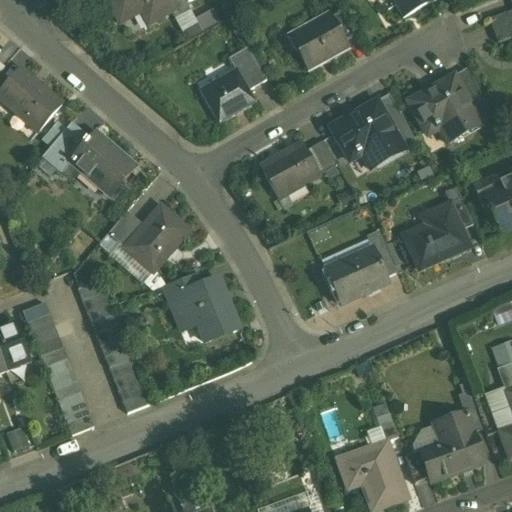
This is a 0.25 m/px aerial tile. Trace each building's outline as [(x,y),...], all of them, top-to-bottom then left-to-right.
[(103,0),(119,27),(148,11),(155,24),(174,14),(175,13),(167,0),(103,0)] [(189,14),(181,0),(167,0),(175,13),(174,14),(177,20),(189,14)] [(433,0),(391,0),(403,20),(434,2),(433,0)] [(198,32),(215,24),(209,12),(192,20),(198,32)] [(355,39),(341,14),(331,19),(345,44),(355,39)] [(511,14),(488,23),(497,46),(511,40),(511,14)] [(329,16),(292,37),(312,72),(349,51),(345,44),(331,19),(329,16)] [(266,84),(247,51),(228,61),(235,74),(247,94),(266,84)] [(61,108),(19,72),(8,84),(0,93),(0,104),(37,136),(61,108)] [(235,74),(200,94),(218,125),(253,105),(247,94),(235,74)] [(493,120),(468,75),(457,82),(482,126),(493,120)] [(0,93),(8,84),(0,76),(0,93)] [(455,78),(406,106),(423,136),(435,129),(445,147),(482,126),(457,82),(455,78)] [(415,146),(390,101),(379,107),(405,152),(415,146)] [(377,104),(329,132),(346,162),(358,155),(368,173),(405,152),(379,107),(377,104)] [(71,126),(41,162),(61,179),(71,168),(69,166),(89,142),(71,126)] [(89,142),(69,166),(71,168),(102,195),(116,179),(122,185),(135,170),(94,136),(89,142)] [(322,144),(310,151),(324,176),(336,169),(322,144)] [(301,147),(260,170),(278,202),(319,179),(301,147)] [(511,170),(495,178),(498,185),(481,193),(495,226),(496,225),(500,236),(511,231),(511,170)] [(472,228),(460,202),(449,207),(461,233),(472,228)] [(435,230),(423,235),(421,231),(403,239),(418,273),(469,250),(461,233),(449,207),(429,216),(435,230)] [(143,230),(123,252),(152,277),(188,235),(160,210),(143,230)] [(126,215),(107,238),(123,252),(143,230),(126,215)] [(388,256),(378,234),(366,239),(371,252),(373,251),(377,260),(388,256)] [(371,252),(329,271),(345,306),(389,286),(377,260),(373,251),(371,252)] [(194,278),(163,290),(167,301),(198,289),(194,278)] [(198,289),(167,301),(176,322),(192,316),(204,346),(238,333),(217,281),(198,289)] [(100,284),(77,293),(82,304),(104,296),(100,284)] [(104,296),(82,304),(86,316),(109,307),(104,296)] [(511,301),(488,308),(493,327),(511,322),(511,301)] [(44,306),(21,315),(26,327),(48,318),(44,306)] [(109,307),(86,316),(91,327),(113,318),(109,307)] [(48,318),(26,327),(31,338),(53,329),(48,318)] [(113,318),(91,327),(95,338),(117,329),(113,318)] [(14,328),(0,333),(0,365),(4,376),(29,366),(14,328)] [(53,329),(31,338),(35,349),(57,340),(53,329)] [(117,329),(95,338),(100,349),(122,340),(117,329)] [(57,340),(35,349),(39,360),(62,351),(57,340)] [(122,340),(100,349),(104,360),(126,351),(122,340)] [(62,351),(39,360),(44,371),(66,362),(62,351)] [(126,351),(104,360),(108,371),(131,362),(126,351)] [(66,362),(44,371),(48,382),(71,373),(66,362)] [(131,362),(108,371),(113,382),(135,374),(131,362)] [(511,366),(495,372),(504,396),(511,393),(511,366)] [(71,373),(48,382),(53,393),(75,385),(71,373)] [(135,374),(113,382),(117,394),(140,385),(135,374)] [(75,385),(53,393),(57,405),(79,396),(75,385)] [(140,385),(117,394),(122,405),(144,396),(140,385)] [(511,393),(504,396),(510,411),(491,418),(508,465),(511,463),(511,393)] [(483,432),(469,394),(457,399),(464,417),(465,417),(472,436),(483,432)] [(79,396),(57,405),(61,416),(84,407),(79,396)] [(144,396),(122,405),(126,416),(149,408),(144,396)] [(84,407),(61,416),(66,427),(88,418),(84,407)] [(397,441),(388,416),(376,421),(385,446),(386,445),(397,441)] [(464,417),(439,426),(446,445),(419,455),(429,482),(430,486),(483,466),(472,436),(465,417),(464,417)] [(88,418),(66,427),(71,439),(93,430),(88,418)] [(385,446),(337,463),(344,483),(358,478),(370,511),(377,511),(407,502),(386,445),(385,446)] [(419,455),(404,460),(414,487),(429,482),(419,455)]
